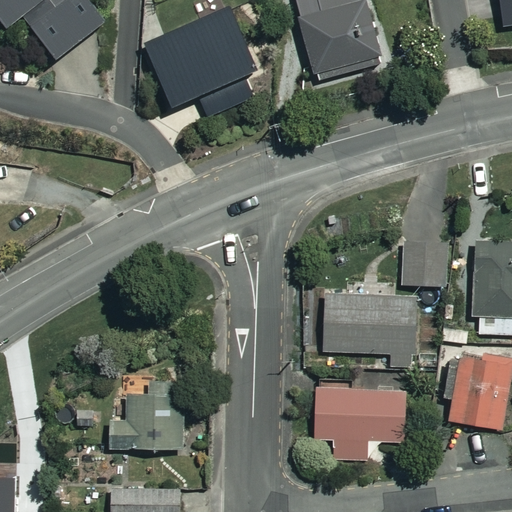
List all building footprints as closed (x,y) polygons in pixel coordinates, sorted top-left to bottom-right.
[(0,0),(0,11),(17,33),(32,20),(68,64),(115,25),(94,0),(0,0)] [(387,60),(371,0),(301,0),(322,77),(387,60)] [(264,74),(238,12),(156,47),(181,109),(264,74)] [(511,245),(484,243),(477,334),(511,336),(511,245)] [(453,246),(409,246),(408,288),(453,288),(453,246)] [(417,303),(332,300),(331,355),(395,357),(394,369),(415,370),(417,303)] [(474,324),(449,322),(447,342),(472,344),(474,324)] [(458,359),(450,400),(458,402),(454,423),(507,434),(511,406),(511,361),(490,357),(488,365),(458,359)] [(352,382),(324,381),(323,442),(340,442),(340,460),(370,461),(371,443),(412,444),(413,393),(352,392),(352,382)] [(191,387),(135,386),(134,424),(118,424),(118,452),(190,453),(191,387)] [(189,511),(189,494),(118,492),(117,511),(189,511)]
